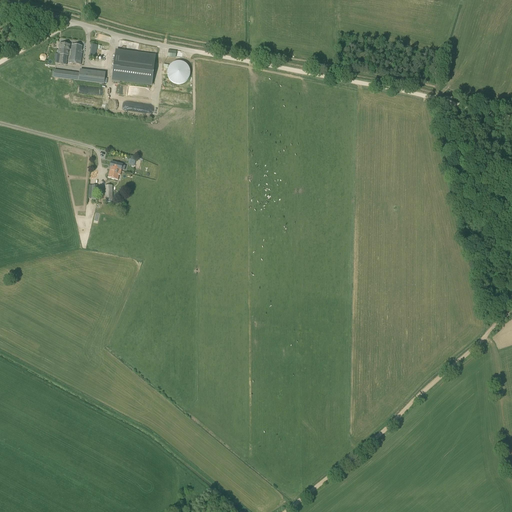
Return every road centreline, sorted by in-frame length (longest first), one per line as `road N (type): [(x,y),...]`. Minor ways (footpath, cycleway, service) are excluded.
road 1 (track): [(511,117),(205,54)]
road 2 (track): [(511,313),(287,511)]
road 3 (unclassified): [(205,54),(3,0)]
